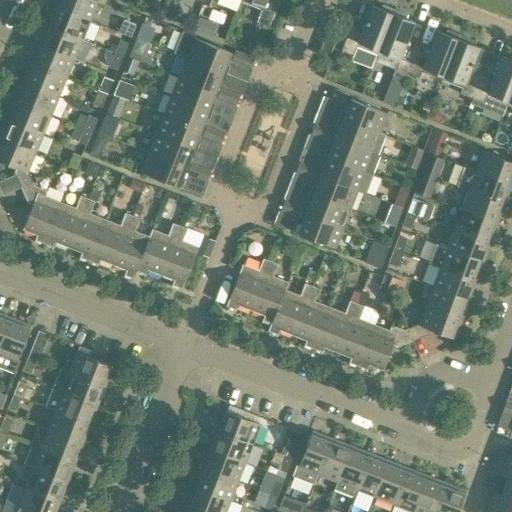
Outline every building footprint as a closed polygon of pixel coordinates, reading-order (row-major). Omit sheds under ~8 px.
[(94,0),(57,0),(54,6),(90,21),(98,1),(94,0)] [(241,0),(241,2),(262,10),(256,23),(268,28),(279,0),(241,0)] [(351,24),(341,52),(353,56),(357,47),(377,55),(395,10),(382,5),(381,9),(372,6),(363,29),(351,24)] [(54,6),(47,25),(82,40),(90,21),(54,6)] [(395,10),(377,55),(398,62),(392,76),(405,81),(407,73),(416,49),(405,45),(414,22),(405,19),(407,15),(395,10)] [(124,21),(119,33),(130,38),(134,28),(135,26),(126,22),(124,21)] [(39,44),(74,59),(83,62),(90,43),(82,40),(47,25),(39,44)] [(407,73),(419,78),(421,72),(442,80),(459,35),(447,30),(446,35),(436,31),(428,54),(416,49),(407,73)] [(327,32),(318,55),(328,59),(337,36),(327,32)] [(175,53),(186,58),(223,72),(231,53),(182,34),(175,53)] [(459,35),(442,80),(462,88),(460,94),(472,98),(481,75),(470,70),(479,48),(470,44),(472,40),(459,35)] [(119,39),(114,53),(123,57),(128,43),(119,39)] [(39,44),(31,63),(67,78),(74,59),(39,44)] [(235,51),(231,60),(251,68),(254,59),(235,51)] [(114,53),(108,66),(117,70),(123,57),(114,53)] [(481,75),(472,98),(484,103),(486,97),(507,105),(511,91),(511,55),(511,56),(510,60),(501,56),(492,79),(481,75)] [(124,70),(131,73),(136,60),(129,57),(124,70)] [(186,58),(178,77),(216,91),(223,72),(186,58)] [(31,63),(23,82),(59,97),(67,78),(31,63)] [(120,76),(109,111),(123,115),(134,81),(120,76)] [(104,77),(98,91),(107,94),(113,81),(104,77)] [(178,77),(171,96),(208,110),(216,91),(178,77)] [(23,82),(15,101),(51,115),(59,97),(23,82)] [(221,87),(217,98),(226,102),(231,91),(221,87)] [(335,90),(332,99),(344,104),(348,95),(335,90)] [(98,91),(92,104),(101,108),(107,94),(98,91)] [(231,91),(226,102),(236,106),(240,94),(231,91)] [(171,96),(164,115),(201,129),(208,110),(171,96)] [(350,99),(342,119),(380,133),(387,114),(350,99)] [(15,101),(8,119),(43,134),(51,115),(15,101)] [(88,115),(82,128),(91,132),(97,118),(88,115)] [(164,115),(156,134),(193,148),(201,129),(164,115)] [(8,119),(0,137),(0,138),(35,153),(43,134),(8,119)] [(342,119),(335,138),(372,152),(380,133),(342,119)] [(315,123),(310,135),(320,139),(324,127),(315,123)] [(206,125),(202,137),(211,140),(216,129),(206,125)] [(324,127),(320,139),(329,142),(334,131),(324,127)] [(82,128),(77,142),(86,146),(91,132),(82,128)] [(216,129),(211,140),(221,144),(225,133),(216,129)] [(437,130),(432,144),(441,147),(446,133),(437,130)] [(94,142),(99,144),(105,142),(107,136),(97,133),(94,142)] [(156,134),(149,153),(186,167),(193,148),(156,134)] [(0,138),(0,161),(16,168),(14,172),(21,188),(33,183),(29,172),(28,172),(35,153),(0,138)] [(335,138),(328,157),(371,174),(378,155),(372,152),(335,138)] [(511,162),(482,151),(475,171),(511,185),(511,182),(511,162)] [(72,152),(67,166),(76,170),(81,156),(72,152)] [(149,153),(141,173),(178,187),(186,167),(149,153)] [(428,154),(421,173),(436,179),(443,159),(428,154)] [(328,157),(320,176),(357,190),(364,193),(371,174),(328,157)] [(300,161),(295,173),(305,177),(309,165),(300,161)] [(85,174),(94,177),(99,166),(89,163),(85,174)] [(192,163),(187,174),(197,178),(201,167),(192,163)] [(309,165),(305,177),(314,180),(319,169),(309,165)] [(201,167),(197,178),(206,182),(211,170),(201,167)] [(464,167),(457,186),(468,190),(504,204),(511,185),(475,171),(464,167)] [(421,173),(414,193),(429,198),(436,179),(421,173)] [(320,176),(313,195),(350,209),(357,190),(320,176)] [(143,184),(133,180),(130,188),(140,191),(143,184)] [(33,183),(21,188),(28,204),(32,205),(23,230),(37,236),(35,240),(44,244),(60,202),(45,196),(47,191),(35,186),(33,183)] [(400,183),(389,220),(400,224),(411,186),(400,183)] [(92,187),(87,198),(95,201),(99,190),(92,187)] [(468,190),(461,210),(497,223),(504,204),(468,190)] [(313,195),(305,214),(342,228),(350,209),(313,195)] [(60,202),(44,244),(53,247),(55,243),(68,248),(87,198),(80,196),(76,208),(60,202)] [(87,198),(68,248),(81,253),(80,258),(89,261),(105,219),(90,213),(95,201),(87,198)] [(412,198),(407,212),(416,215),(421,201),(412,198)] [(285,199),(281,211),(290,215),(295,203),(285,199)] [(295,203),(290,215),(300,218),(304,207),(295,203)] [(461,210),(454,229),(490,242),(497,223),(461,210)] [(407,212),(402,225),(411,229),(416,215),(407,212)] [(105,219),(89,261),(98,265),(99,260),(113,265),(132,216),(125,213),(120,225),(105,219)] [(305,214),(298,234),(335,248),(342,228),(305,214)] [(132,216),(113,265),(126,271),(124,275),(134,279),(137,271),(136,271),(150,237),(149,237),(134,231),(139,219),(132,216)] [(136,271),(137,271),(145,275),(147,270),(160,275),(180,226),(173,223),(168,235),(152,229),(149,237),(150,237),(136,271)] [(180,226),(160,275),(174,281),(172,285),(182,289),(198,247),(182,241),(187,229),(180,226)] [(454,229),(447,248),(483,261),(490,242),(454,229)] [(398,236),(393,250),(402,253),(407,239),(398,236)] [(368,259),(382,264),(390,243),(376,238),(368,259)] [(483,261),(447,248),(436,244),(429,263),(440,267),(476,280),(483,261)] [(393,250),(388,264),(397,267),(402,253),(393,250)] [(242,264),(226,306),(236,310),(238,305),(251,311),(270,261),(263,258),(258,271),(242,264)] [(270,261),(251,311),(264,316),(262,320),(271,324),(285,290),(288,282),(273,276),(277,264),(270,261)] [(440,267),(433,286),(469,299),(476,280),(440,267)] [(384,275),(379,288),(388,291),(393,278),(384,275)] [(271,324),(268,331),(278,335),(279,330),(293,336),(312,286),(305,283),(300,296),(285,290),(271,324)] [(312,286),(293,336),(306,341),(304,345),(313,349),(330,307),(314,301),(319,289),(312,286)] [(433,286),(426,305),(462,319),(469,299),(433,286)] [(330,307),(313,349),(322,352),(324,348),(337,353),(357,304),(361,293),(354,290),(345,313),(330,307)] [(357,304),(337,353),(351,358),(349,363),(358,366),(374,325),(359,319),(364,306),(357,304)] [(418,324),(407,329),(413,341),(428,334),(430,330),(455,339),(462,319),(426,305),(419,324),(418,324)] [(0,345),(11,318),(0,313),(0,345)] [(11,318),(0,345),(0,367),(15,374),(20,361),(17,360),(30,326),(11,318)] [(374,325),(358,366),(367,370),(369,365),(383,371),(392,346),(397,348),(413,341),(407,329),(404,330),(391,325),(389,330),(374,325)] [(28,357),(36,360),(39,361),(49,335),(38,331),(28,357)] [(79,347),(69,372),(105,386),(113,367),(94,359),(96,353),(79,347)] [(28,357),(23,370),(31,373),(36,360),(28,357)] [(60,369),(53,388),(97,405),(105,386),(69,372),(60,369)] [(18,381),(13,394),(21,398),(27,384),(18,381)] [(90,424),(97,405),(53,388),(46,407),(54,410),(90,424)] [(13,394),(8,408),(16,411),(21,398),(13,394)] [(511,405),(506,403),(502,411),(511,414),(511,405)] [(54,410),(47,429),(83,443),(90,424),(54,410)] [(224,410),(217,430),(252,444),(260,424),(224,410)] [(4,419),(0,428),(0,433),(7,436),(12,422),(4,419)] [(38,426),(31,445),(75,462),(83,443),(47,429),(38,426)] [(217,430),(209,449),(245,463),(252,444),(217,430)] [(290,431),(281,455),(283,456),(292,459),(301,435),(290,431)] [(312,431),(298,467),(318,475),(332,439),(312,431)] [(332,439),(318,475),(337,482),(351,446),(332,439)] [(31,445),(23,464),(32,467),(68,481),(75,462),(31,445)] [(351,446),(337,482),(356,489),(370,454),(351,446)] [(209,449),(202,468),(238,482),(245,463),(209,449)] [(511,456),(500,452),(496,462),(511,467),(511,456)] [(370,454),(356,489),(375,497),(389,461),(370,454)] [(283,456),(269,494),(277,497),(292,459),(283,456)] [(389,461),(375,497),(394,504),(408,469),(389,461)] [(511,467),(496,462),(493,472),(508,478),(505,487),(511,489),(511,467)] [(32,467),(25,486),(60,500),(68,481),(32,467)] [(202,468),(194,487),(230,501),(238,482),(202,468)] [(408,469),(394,504),(413,511),(427,476),(408,469)] [(427,476),(413,511),(434,511),(446,483),(427,476)] [(446,483),(434,511),(457,511),(465,491),(446,483)] [(25,486),(14,511),(55,511),(60,500),(25,486)] [(194,487),(187,506),(202,511),(225,511),(230,501),(194,487)] [(493,493),(490,503),(511,511),(511,489),(505,487),(501,496),(493,493)] [(269,494),(263,508),(272,511),(277,497),(269,494)] [(291,503),(288,511),(290,511),(303,511),(305,508),(291,503)] [(511,511),(490,503),(486,511),(511,511)]
